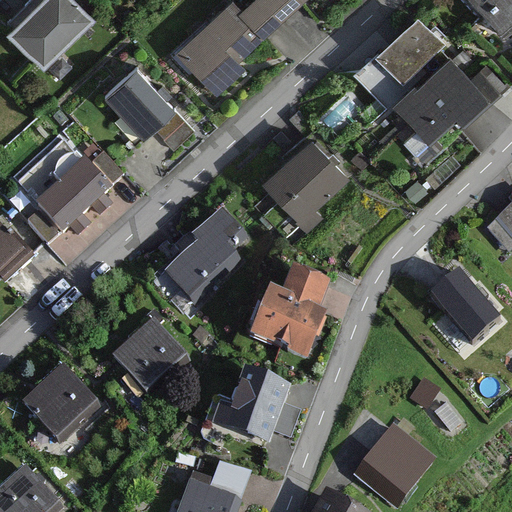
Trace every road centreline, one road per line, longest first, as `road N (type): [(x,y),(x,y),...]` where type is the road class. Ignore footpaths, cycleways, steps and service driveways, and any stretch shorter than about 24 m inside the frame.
road 1 (residential): [(0,356),(387,0)]
road 2 (residential): [(511,138),(380,271),(287,511)]
